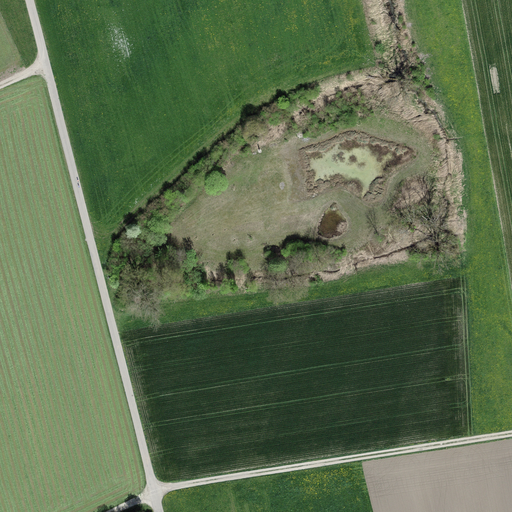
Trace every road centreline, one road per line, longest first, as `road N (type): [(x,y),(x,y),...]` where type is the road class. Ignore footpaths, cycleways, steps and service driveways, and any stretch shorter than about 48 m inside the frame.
road 1 (unclassified): [(29,0),(159,511)]
road 2 (track): [(154,492),(511,432)]
